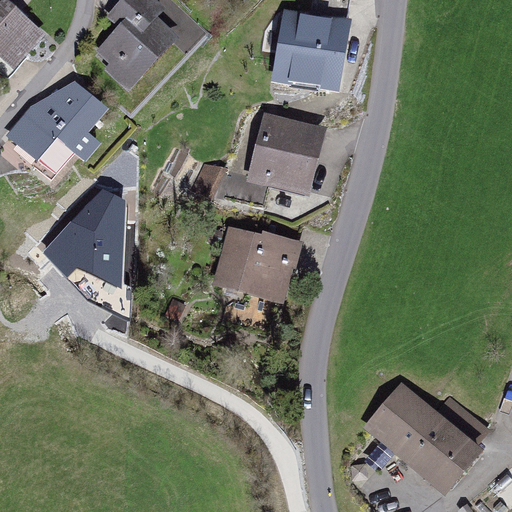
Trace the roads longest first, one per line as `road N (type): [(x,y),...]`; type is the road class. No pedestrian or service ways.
road 1 (residential): [(325,511),(313,372),(382,104),(394,0)]
road 2 (track): [(90,331),(253,415),(286,460),(299,511)]
